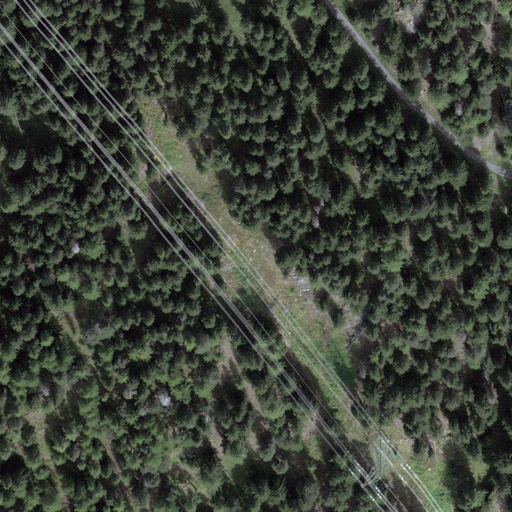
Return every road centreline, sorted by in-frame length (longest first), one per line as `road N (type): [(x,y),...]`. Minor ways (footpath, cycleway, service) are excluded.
road 1 (track): [(326,0),(418,109),(511,174)]
road 2 (track): [(511,193),(471,230),(407,235),(413,256),(465,297),(511,288)]
road 3 (track): [(211,511),(103,494),(59,460),(0,438)]
